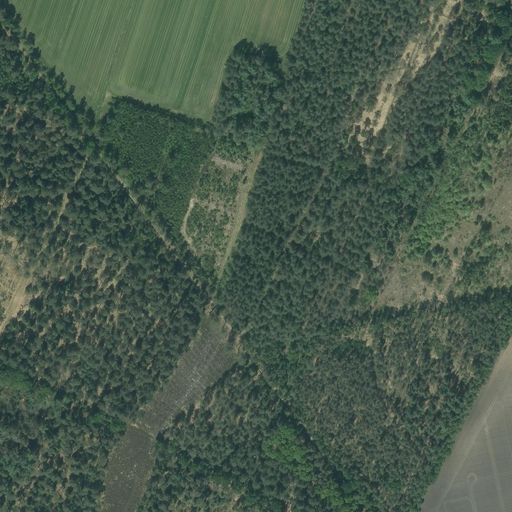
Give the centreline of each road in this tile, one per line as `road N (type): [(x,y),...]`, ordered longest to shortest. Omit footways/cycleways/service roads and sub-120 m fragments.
road 1 (track): [(365,511),(0,22)]
road 2 (track): [(318,449),(375,389),(370,307),(460,128)]
road 3 (track): [(0,336),(92,145)]
